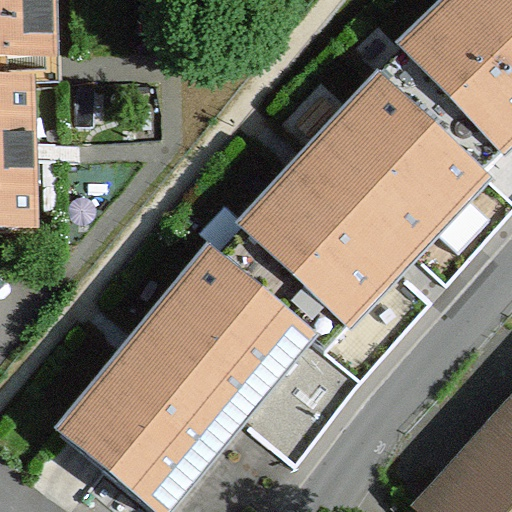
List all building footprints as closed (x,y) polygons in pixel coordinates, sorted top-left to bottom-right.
[(0,0),(0,56),(61,55),(59,0),(0,0)] [(511,0),(464,0),(460,4),(410,52),(509,155),(511,152),(511,0)] [(0,234),(42,234),(40,159),(38,91),(0,91),(0,234)] [(304,172),(249,232),(354,329),(481,191),(376,94),(304,172)] [(67,439),(155,511),(168,511),(306,344),(210,265),(137,354),(67,439)] [(511,511),(511,409),(418,511),(511,511)]
